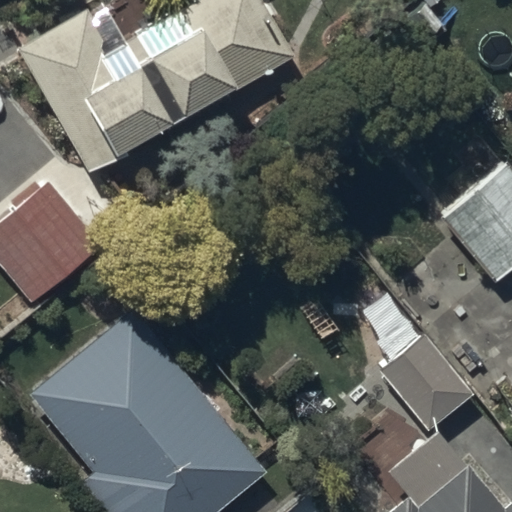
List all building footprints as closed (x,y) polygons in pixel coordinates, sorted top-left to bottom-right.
[(222,89),(284,52),(253,0),(191,0),(90,60),(77,39),(23,70),(81,168),(120,145),(117,140),(204,89),(211,101),(224,93),(222,89)] [(378,227),(423,187),(399,160),(391,167),(370,144),(341,169),(359,190),(351,196),(378,227)] [(511,169),(500,157),(433,216),(491,281),(511,261),(511,169)] [(96,245),(41,180),(0,214),(0,274),(26,305),(96,245)] [(124,305),(21,389),(86,469),(75,478),(103,511),(205,511),(259,468),(124,305)] [(414,326),(369,363),(422,426),(466,389),(414,326)] [(511,400),(501,410),(511,423),(511,400)] [(400,490),(374,511),(511,511),(511,502),(508,498),(498,507),(430,428),(382,469),(400,490)]
